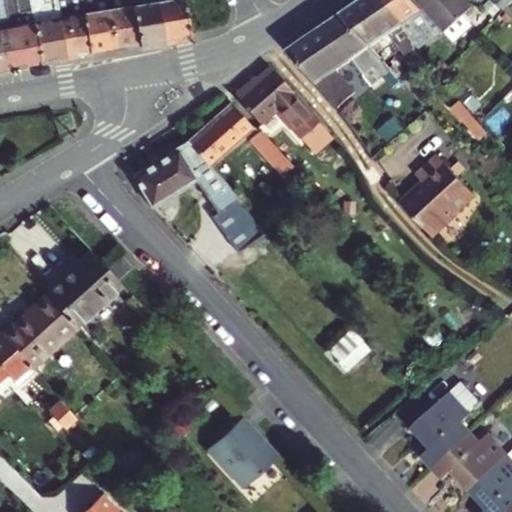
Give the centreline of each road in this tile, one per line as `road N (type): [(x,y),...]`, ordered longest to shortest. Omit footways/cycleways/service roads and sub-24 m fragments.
road 1 (residential): [(79,160),(401,511)]
road 2 (tertiary): [(128,75),(192,62),(274,29)]
road 3 (tertiary): [(0,97),(128,75)]
